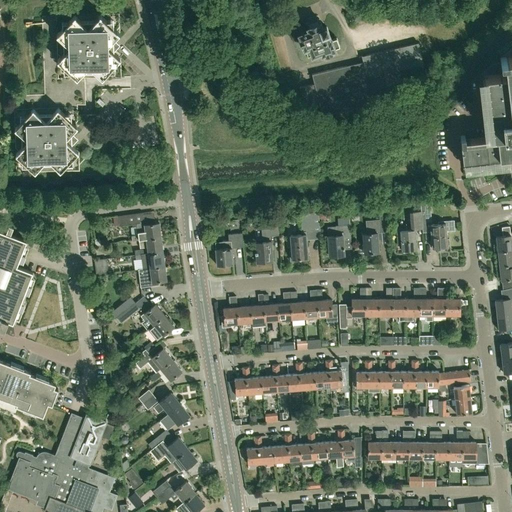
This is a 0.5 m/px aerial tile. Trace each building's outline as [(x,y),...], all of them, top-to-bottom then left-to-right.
[(369,5),(358,8),(362,20),(373,16),(369,5)] [(75,15),(42,16),(44,94),(70,94),(71,105),(77,104),(85,104),(84,78),(102,77),(108,77),(121,76),(120,58),(117,55),(114,52),(114,48),(113,39),(115,37),(119,32),(119,13),(100,14),(75,15)] [(323,27),(321,23),(320,18),(319,19),(318,15),(305,20),(306,23),(305,24),(308,31),(298,34),(304,50),(305,49),(308,57),(321,52),(322,55),(335,50),(334,48),(339,46),(336,37),(331,39),(331,37),(330,38),(328,33),(329,33),(326,26),(323,27)] [(363,62),(353,64),(312,74),(314,84),(300,87),(305,110),(320,107),(322,117),(391,101),(385,73),(423,65),(418,42),(361,55),(363,62)] [(464,135),(460,135),(460,138),(461,140),(463,164),(509,159),(509,158),(511,157),(511,56),(500,58),(501,62),(504,62),(506,72),(484,75),(490,135),(492,135),(492,136),(486,137),(465,139),(464,135)] [(44,94),(14,95),(15,128),(16,154),(16,173),(35,172),(60,171),(79,170),(79,164),(78,151),(75,148),(72,145),(72,138),(72,133),(74,130),(77,126),(90,113),(77,113),(77,104),(71,105),(70,94),(44,94)] [(429,204),(421,205),(421,210),(422,227),(428,227),(427,215),(430,215),(429,204)] [(386,232),(384,206),(378,207),(379,219),(366,220),(367,233),(363,233),(365,253),(378,252),(377,233),(386,232)] [(415,229),(422,228),(422,227),(421,210),(412,211),(412,212),(413,212),(414,229),(400,230),(400,227),(397,228),(398,242),(402,241),(402,249),(416,248),(415,229)] [(138,239),(161,236),(159,222),(144,224),(143,212),(116,215),(118,225),(132,223),(132,226),(137,226),(138,239)] [(306,237),(320,236),(318,213),(300,214),(301,231),(301,234),(290,235),(291,251),(289,251),(290,261),(300,260),(300,258),(307,258),(306,237)] [(271,235),(279,235),(277,216),(269,217),(270,228),(261,229),(262,241),(255,242),(257,261),(272,260),(271,235)] [(431,224),(430,224),(431,231),(431,239),(432,245),(432,247),(448,246),(447,245),(449,244),(449,239),(447,239),(446,230),(454,230),(453,220),(444,221),(445,223),(438,224),(431,224)] [(343,236),(350,236),(350,224),(335,225),(336,234),(327,235),(329,256),(344,254),(343,236)] [(0,329),(9,333),(13,324),(13,323),(15,318),(21,302),(25,293),(30,277),(33,272),(31,271),(27,270),(22,268),(17,266),(18,261),(20,256),(24,246),(26,240),(10,234),(13,227),(9,225),(6,233),(0,230),(0,329)] [(497,251),(511,248),(511,247),(509,226),(502,227),(503,236),(496,236),(497,251)] [(229,241),(222,241),(223,247),(215,247),(217,265),(219,265),(219,266),(225,265),(225,264),(232,264),(233,264),(233,262),(235,262),(234,259),(232,259),(231,247),(243,246),(242,233),(228,234),(229,241)] [(148,253),(163,251),(161,236),(138,239),(140,248),(147,247),(148,253)] [(511,248),(497,251),(499,265),(511,263),(511,248)] [(143,268),(165,265),(163,251),(148,253),(143,254),(143,253),(135,254),(136,259),(142,258),(143,268)] [(109,273),(107,258),(95,260),(96,274),(109,273)] [(511,263),(499,265),(501,280),(507,279),(508,288),(511,286),(511,263)] [(159,284),(158,281),(167,280),(165,265),(143,268),(138,269),(140,287),(159,284)] [(345,338),(346,326),(353,326),(353,315),(366,315),(366,287),(360,287),(360,298),(352,298),(352,306),(346,306),(346,304),(339,304),(341,338),(345,338)] [(366,287),(366,315),(379,315),(379,298),(371,298),(371,287),(366,287)] [(379,298),(379,315),(393,315),(393,298),(392,298),(392,287),(386,287),(386,298),(379,298)] [(406,298),(406,321),(413,321),(413,315),(420,315),(419,287),(413,287),(413,298),(406,298)] [(420,315),(426,315),(426,320),(432,320),(432,315),(433,315),(433,298),(426,298),(426,287),(419,287),(420,315)] [(433,298),(433,315),(447,315),(447,298),(446,298),(446,287),(437,287),(437,296),(442,296),(442,298),(433,298)] [(312,300),(304,301),(305,317),(319,316),(316,289),(310,289),(310,298),(312,298),(312,300)] [(319,316),(326,316),(326,322),(337,321),(336,306),(331,307),(331,298),(330,298),(330,299),(322,299),(321,289),(316,289),(319,316)] [(279,320),(292,319),(290,291),(283,292),(284,301),(285,300),(285,302),(277,303),(279,320)] [(296,291),(290,291),(292,319),(305,317),(304,301),(296,301),(295,300),(297,299),(296,291)] [(250,305),(252,322),(252,327),(265,326),(265,321),(263,294),(263,293),(258,294),(259,304),(250,305)] [(279,320),(277,303),(269,304),(268,294),(263,294),(265,321),(279,320)] [(231,326),(231,323),(238,323),(237,306),(236,295),(229,296),(230,304),(232,304),(232,307),(224,307),(223,307),(224,315),(221,315),(222,327),(231,326)] [(116,317),(135,302),(130,296),(111,312),(116,317)] [(147,329),(149,328),(165,315),(156,303),(152,306),(143,296),(136,302),(135,302),(116,317),(120,322),(141,306),(146,312),(141,315),(145,320),(142,322),(147,329)] [(393,298),(393,315),(399,315),(399,321),(406,321),(406,298),(393,298)] [(447,298),(447,315),(460,315),(460,298),(447,298)] [(497,314),(511,312),(510,298),(495,300),(497,314)] [(237,306),(238,323),(252,322),(250,305),(237,306)] [(511,317),(511,312),(497,314),(498,329),(511,327),(511,317)] [(165,315),(149,328),(158,339),(162,335),(174,326),(165,315)] [(433,344),(433,336),(419,336),(419,345),(433,344)] [(310,340),(299,340),(300,350),(311,349),(310,340)] [(155,346),(151,341),(144,346),(148,351),(155,346)] [(501,358),(511,356),(511,341),(500,343),(501,358)] [(162,349),(158,344),(136,362),(140,367),(147,361),(156,372),(157,371),(161,368),(173,359),(163,348),(162,349)] [(193,367),(203,364),(201,356),(190,358),(193,367)] [(511,356),(501,358),(503,372),(511,371),(511,356)] [(0,396),(16,403),(16,405),(17,405),(23,408),(23,409),(35,414),(36,413),(43,415),(48,403),(52,404),(58,388),(54,387),(56,383),(48,380),(49,379),(36,374),(36,375),(30,373),(31,371),(23,368),(24,367),(11,362),(11,364),(0,359),(0,396)] [(182,370),(173,359),(161,368),(170,379),(182,370)] [(316,388),(331,386),(329,359),(325,360),(326,371),(314,372),(316,388)] [(332,359),(329,359),(331,386),(336,386),(336,388),(342,388),(342,391),(348,391),(348,370),(341,370),(333,370),(332,359)] [(368,387),(368,359),(365,359),(365,371),(358,371),(358,360),(352,360),(352,389),(363,389),(363,387),(368,387)] [(380,387),(380,371),(372,371),(372,359),(368,359),(368,387),(369,387),(369,391),(378,391),(378,387),(380,387)] [(391,359),(388,359),(388,371),(380,371),(380,387),(391,387),(391,359)] [(395,359),(391,359),(391,387),(403,387),(403,371),(395,371),(395,359)] [(415,359),(411,359),(412,371),(403,371),(403,387),(415,386),(415,359)] [(415,359),(415,386),(426,386),(426,370),(418,371),(418,359),(415,359)] [(352,367),(350,361),(343,362),(345,369),(352,367)] [(289,390),(301,389),(299,362),(295,362),(296,373),(288,374),(289,390)] [(302,362),(299,362),(301,389),(316,388),(314,372),(303,373),(302,362)] [(263,392),(278,391),(275,364),(272,364),(273,375),(261,376),(263,392)] [(278,364),(275,364),(278,391),(289,390),(288,374),(279,375),(278,364)] [(245,366),(242,367),(243,378),(234,378),(236,393),(230,394),(231,399),(236,399),(236,394),(247,393),(245,366)] [(248,366),(245,366),(247,393),(263,392),(261,376),(249,377),(248,366)] [(469,369),(462,369),(464,382),(471,381),(469,369)] [(450,371),(438,372),(438,370),(426,370),(426,386),(438,386),(438,384),(445,384),(451,383),(450,371)] [(157,371),(156,372),(150,377),(152,380),(160,374),(157,371)] [(455,398),(470,396),(469,385),(453,386),(455,398)] [(143,403),(153,395),(149,390),(139,398),(143,403)] [(164,408),(168,413),(180,403),(171,392),(159,401),(158,401),(153,405),(158,413),(164,408)] [(153,395),(143,403),(147,408),(157,400),(153,395)] [(455,398),(456,408),(456,413),(472,411),(470,396),(455,398)] [(167,429),(176,422),(177,424),(189,414),(180,403),(168,413),(160,419),(167,429)] [(20,455),(19,457),(8,486),(7,488),(13,490),(37,499),(47,503),(46,507),(44,510),(50,511),(101,511),(104,506),(111,509),(117,495),(117,494),(109,491),(114,477),(88,467),(101,435),(101,434),(109,437),(115,424),(113,423),(106,421),(104,420),(87,413),(85,418),(72,413),(56,453),(55,455),(48,452),(44,451),(41,452),(38,454),(37,457),(33,455),(33,454),(25,451),(25,453),(21,452),(19,451),(17,452),(18,454),(20,455)] [(347,459),(354,459),(355,465),(361,465),(361,443),(354,443),(353,439),(344,439),(344,428),(340,429),(343,456),(347,455),(347,459)] [(152,449),(171,434),(166,429),(148,443),(152,449)] [(338,440),(326,441),(328,457),(343,456),(340,429),(337,429),(338,440)] [(368,457),(382,457),(382,441),(382,430),(376,430),(376,441),(368,441),(368,457)] [(382,441),(382,457),(382,462),(395,462),(395,457),(395,441),(388,441),(388,435),(388,430),(382,430),(382,441)] [(308,442),(300,443),(301,464),(302,464),(302,459),(313,458),(310,431),(307,431),(308,442)] [(313,458),(328,457),(326,441),(315,442),(314,431),(310,431),(313,458)] [(285,444),(273,445),(274,461),(289,460),(287,433),(284,434),(285,444)] [(301,464),(300,443),(291,444),(290,433),(287,433),(289,460),(290,465),(301,464)] [(170,462),(188,447),(179,436),(175,439),(171,434),(152,449),(150,451),(158,461),(165,455),(170,462)] [(247,464),(259,463),(257,436),(254,436),(255,447),(246,448),(247,464)] [(261,436),(257,436),(259,463),(274,461),(273,445),(262,446),(261,436)] [(436,458),(436,438),(435,439),(432,437),(432,441),(422,441),(422,457),(436,458)] [(440,441),(440,437),(436,438),(436,458),(449,458),(449,441),(440,441)] [(395,457),(409,457),(409,441),(395,441),(395,457)] [(422,457),(422,441),(409,441),(409,457),(422,457)] [(462,463),(463,463),(463,441),(449,441),(449,458),(462,458),(462,463)] [(476,441),(463,441),(463,463),(488,463),(487,448),(476,448),(476,441)] [(179,471),(185,468),(197,459),(188,447),(171,461),(179,471)] [(323,469),(314,469),(314,477),(323,477),(323,469)] [(129,482),(135,489),(143,482),(137,475),(129,482)] [(152,491),(156,496),(170,485),(166,480),(152,491)] [(179,495),(184,501),(195,492),(186,481),(186,480),(174,490),(170,485),(156,496),(157,498),(153,501),(156,506),(160,502),(161,502),(170,495),(174,500),(179,495)] [(0,511),(4,511),(6,508),(7,504),(11,496),(12,492),(13,490),(7,488),(0,505),(0,511)] [(184,501),(175,509),(178,511),(190,511),(192,511),(193,511),(205,503),(204,503),(195,492),(184,501)] [(378,510),(385,510),(384,511),(398,511),(398,509),(389,509),(389,505),(390,505),(390,498),(378,498),(378,510)] [(411,511),(412,498),(406,498),(406,505),(406,509),(398,509),(398,511),(411,511)] [(418,498),(412,498),(411,511),(425,511),(425,509),(418,509),(418,498)] [(425,511),(438,511),(438,498),(433,498),(433,504),(438,506),(438,509),(425,509),(425,511)] [(452,511),(453,509),(444,509),(444,504),(444,498),(438,498),(438,511),(452,511)] [(331,511),(330,501),(324,501),(324,511),(338,511),(331,511)]
